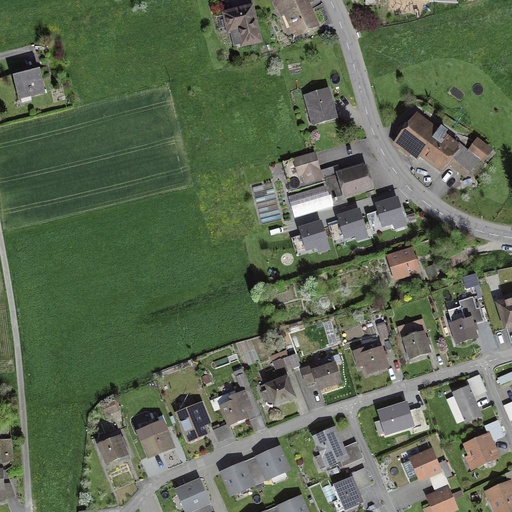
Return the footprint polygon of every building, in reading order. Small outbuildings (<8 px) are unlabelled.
[(305,0),(277,0),(294,36),(314,27),(303,5),(307,4),(305,0)] [(251,10),(226,15),(233,46),(258,40),(251,10)] [(113,34),(66,45),(68,56),(116,46),(113,34)] [(38,69),(14,76),(20,97),(44,90),(38,69)] [(327,92),(306,97),(312,124),(334,119),(327,92)] [(419,118),(397,146),(415,159),(418,155),(440,171),(448,162),(468,178),(488,152),(476,143),(467,154),(419,118)] [(315,155),(282,164),(290,190),(322,182),(315,155)] [(328,184),(288,196),(294,217),(347,201),(346,197),(370,189),(364,169),(339,177),(337,168),(324,171),(328,184)] [(404,220),(398,199),(377,205),(383,226),(404,220)] [(359,212),(338,219),(344,239),(366,232),(359,212)] [(321,223),(301,230),(306,249),(327,242),(321,223)] [(410,252),(388,259),(394,279),(416,273),(410,252)] [(483,274),(466,280),(469,290),(487,284),(483,274)] [(511,301),(498,306),(505,330),(511,327),(511,301)] [(474,302),(448,311),(460,344),(475,338),(471,325),(481,322),(474,302)] [(421,322),(398,329),(409,361),(427,355),(425,350),(430,349),(421,322)] [(385,326),(377,329),(381,339),(389,337),(385,326)] [(363,351),(353,354),(357,369),(363,368),(366,376),(386,369),(380,351),(365,356),(363,351)] [(271,357),(273,362),(277,375),(290,370),(284,353),(271,357)] [(294,355),(289,357),(294,368),(299,366),(294,355)] [(315,366),(299,371),(303,384),(315,380),(318,391),(339,384),(333,366),(317,371),(315,366)] [(242,373),(233,377),(238,390),(247,386),(242,373)] [(511,373),(497,380),(499,385),(511,379),(511,373)] [(286,381),(263,390),(270,408),(293,398),(286,381)] [(466,389),(453,395),(465,424),(479,417),(466,389)] [(234,393),(213,401),(216,410),(220,408),(227,425),(245,418),(243,412),(248,410),(242,395),(236,397),(234,393)] [(113,403),(101,407),(104,416),(116,412),(113,403)] [(414,427),(407,404),(380,412),(387,435),(414,427)] [(201,406),(177,415),(186,441),(205,434),(202,426),(208,424),(201,406)] [(488,437),(465,446),(470,458),(467,459),(471,469),(497,457),(490,442),(502,437),(496,423),(484,428),(488,437)] [(315,439),(327,468),(341,462),(343,467),(361,460),(355,445),(343,450),(335,431),(315,439)] [(165,434),(142,442),(147,457),(170,449),(165,434)] [(11,441),(0,442),(2,460),(12,459),(11,441)] [(118,441),(98,448),(104,465),(125,457),(118,441)] [(279,450),(257,459),(267,481),(288,472),(279,450)] [(431,452),(411,460),(418,479),(438,471),(431,452)] [(243,465),(223,473),(231,494),(252,485),(243,465)] [(352,481),(334,488),(343,511),(360,504),(355,492),(370,486),(364,471),(350,476),(352,481)] [(3,473),(0,473),(0,496),(2,501),(13,496),(9,485),(3,485),(3,473)] [(198,482),(178,490),(186,511),(206,502),(198,482)] [(511,511),(511,492),(509,485),(486,494),(492,511),(511,511)] [(447,490),(427,499),(432,509),(426,511),(448,511),(455,509),(447,490)] [(305,511),(300,499),(280,507),(281,511),(305,511)]
